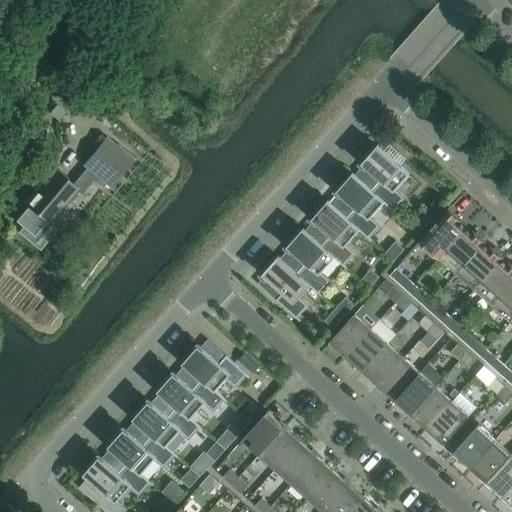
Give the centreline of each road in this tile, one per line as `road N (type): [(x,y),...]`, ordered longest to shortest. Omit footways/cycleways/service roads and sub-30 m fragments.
road 1 (residential): [(454,511),(204,286)]
road 2 (residential): [(48,511),(36,489),(39,467),(204,286)]
road 3 (residential): [(204,286),(378,91)]
road 4 (residential): [(378,91),(511,210)]
